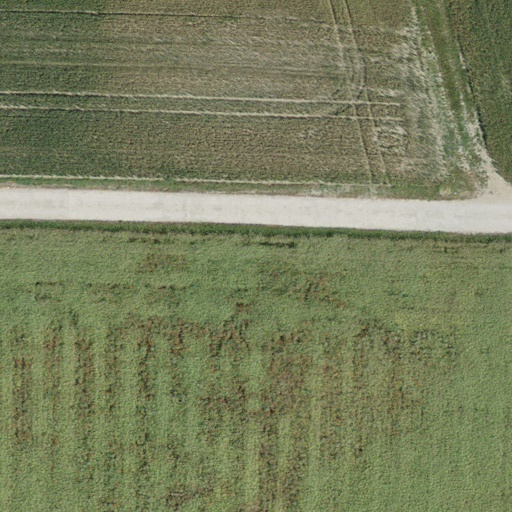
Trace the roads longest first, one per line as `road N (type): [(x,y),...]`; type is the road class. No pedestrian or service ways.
road 1 (track): [(0,212),(511,218)]
road 2 (track): [(496,217),(431,0)]
